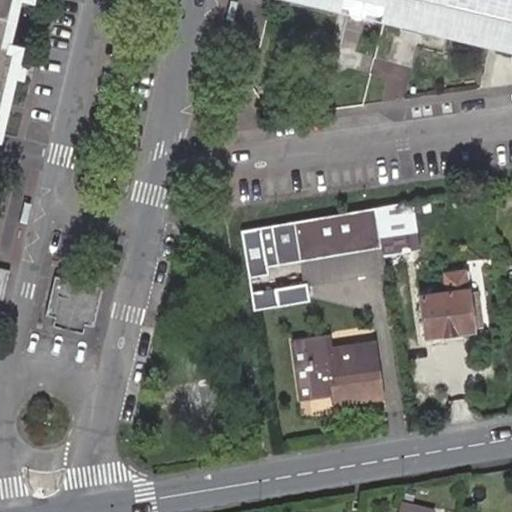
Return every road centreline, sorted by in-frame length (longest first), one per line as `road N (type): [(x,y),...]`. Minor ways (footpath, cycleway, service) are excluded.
road 1 (secondary): [(105,506),(511,437)]
road 2 (residential): [(152,158),(202,165),(511,125)]
road 3 (residential): [(63,151),(8,385)]
road 4 (residential): [(97,397),(148,175)]
road 5 (residential): [(152,158),(188,5)]
road 6 (residential): [(99,0),(63,151)]
road 7 (residential): [(63,151),(73,183),(91,199),(125,193),(148,175)]
